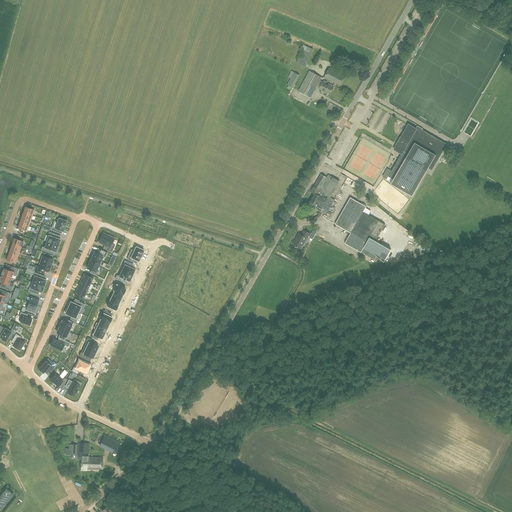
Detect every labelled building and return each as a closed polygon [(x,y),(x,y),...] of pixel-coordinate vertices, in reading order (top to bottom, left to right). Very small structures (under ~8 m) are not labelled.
[(299,61),(305,69),(308,67),(306,65),(310,62),(307,58),(310,56),(308,53),(306,54),(307,55),(299,61)] [(330,67),(324,77),(334,83),(335,82),(341,85),(345,77),(339,74),(340,73),(330,67)] [(309,71),(305,79),(317,86),(321,77),(309,71)] [(293,88),(300,75),(294,72),(287,85),(293,88)] [(310,97),(317,86),(305,79),(298,91),(310,97)] [(324,91),(330,94),(334,87),(323,82),(319,89),(323,91),(324,91)] [(398,159),(388,177),(393,179),(391,184),(412,196),(426,170),(428,168),(431,170),(447,144),(421,129),(420,131),(414,127),(408,124),(403,133),(401,137),(400,136),(395,144),(396,145),(394,149),(401,153),(398,159)] [(338,183),(339,181),(332,177),(328,174),(328,175),(327,177),(321,174),(311,191),(314,193),(308,202),(313,205),(315,203),(319,206),(317,209),(325,214),(328,210),(328,211),(333,202),(329,200),(324,197),(325,195),(331,198),(338,184),(338,183)] [(350,197),(335,224),(351,233),(345,243),(361,252),(363,248),(370,251),(374,254),(384,262),(391,249),(376,241),(385,224),(363,212),(366,206),(350,197)] [(26,208),(24,213),(34,216),(36,211),(26,208)] [(32,222),(34,216),(24,213),(22,218),(32,222)] [(30,227),(32,222),(22,218),(21,224),(30,227)] [(51,230),(58,233),(59,230),(63,231),(67,221),(63,220),(63,219),(60,218),(59,219),(59,218),(56,226),(53,225),(51,230)] [(28,232),(30,227),(21,224),(19,229),(28,232)] [(411,236),(403,228),(400,232),(408,240),(411,236)] [(308,239),(307,238),(309,233),(304,230),(302,235),(299,233),(293,244),(301,249),(304,243),(305,243),(306,243),(308,240),(308,239)] [(60,239),(55,237),(56,234),(49,232),(48,235),(49,236),(47,242),(58,246),(59,244),(60,244),(61,241),(60,241),(60,239)] [(103,234),(99,242),(105,244),(105,245),(109,247),(108,250),(111,252),(115,245),(111,244),(113,239),(103,234)] [(24,242),(15,239),(13,244),(22,247),(24,242)] [(58,247),(58,246),(47,242),(45,247),(42,246),(41,250),(49,253),(50,250),(56,252),(56,250),(57,251),(59,247),(58,247)] [(21,250),(22,247),(13,244),(11,249),(20,253),(21,253),(22,251),(21,250)] [(139,261),(144,250),(140,248),(137,246),(137,247),(136,247),(131,257),(128,256),(127,259),(132,262),(134,259),(139,261)] [(18,258),(20,253),(11,249),(9,255),(18,258)] [(105,257),(107,252),(100,249),(98,253),(96,252),(95,251),(92,257),(101,261),(103,256),(105,257)] [(345,250),(343,255),(356,260),(358,255),(345,250)] [(51,265),(53,259),(49,258),(50,254),(44,252),(43,256),(42,255),(40,261),(51,265)] [(16,264),(18,258),(9,255),(7,261),(16,264)] [(98,266),(101,261),(92,257),(89,262),(98,266)] [(134,273),(136,270),(135,269),(129,267),(130,263),(125,260),(123,264),(125,265),(122,270),(121,270),(132,275),(133,273),(134,273)] [(50,268),(51,265),(40,261),(38,266),(36,265),(34,270),(42,273),(43,269),(50,272),(51,268),(50,268)] [(96,270),(98,266),(89,262),(87,268),(91,270),(90,273),(96,275),(98,271),(96,270)] [(4,269),(2,275),(11,278),(12,274),(16,276),(18,269),(13,267),(11,272),(4,269)] [(131,278),(132,275),(121,270),(119,276),(117,275),(115,278),(121,281),(122,279),(125,280),(126,279),(129,281),(130,282),(132,278),(131,278)] [(45,285),(47,281),(46,281),(46,280),(40,278),(41,275),(35,272),(33,276),(35,276),(32,282),(44,286),(44,285),(45,285)] [(91,284),(93,278),(84,274),(81,279),(91,284)] [(10,282),(11,278),(2,275),(0,279),(0,282),(7,284),(5,289),(11,291),(13,284),(10,282)] [(91,284),(81,279),(79,284),(88,289),(91,284)] [(114,279),(112,283),(115,284),(113,290),(123,294),(126,289),(120,286),(121,283),(114,279)] [(43,291),(44,288),(43,287),(44,286),(32,282),(30,288),(29,287),(28,291),(35,293),(36,290),(42,292),(42,291),(43,291)] [(88,289),(79,284),(77,290),(86,294),(88,289)] [(83,299),(86,294),(77,290),(74,295),(83,299)] [(115,291),(112,296),(121,300),(123,294),(113,290),(115,291)] [(0,294),(0,301),(4,303),(5,299),(8,300),(11,293),(4,291),(3,295),(0,294)] [(29,302),(28,303),(37,306),(39,299),(31,296),(30,296),(31,296),(29,302)] [(112,296),(110,301),(118,305),(121,300),(112,296)] [(26,302),(26,303),(28,304),(26,309),(34,312),(35,312),(34,312),(37,306),(28,303),(29,302),(26,301),(26,302)] [(69,302),(68,306),(69,306),(68,308),(79,313),(82,307),(83,308),(85,304),(78,301),(77,305),(71,302),(70,303),(69,302)] [(110,301),(107,306),(116,310),(118,305),(110,301)] [(67,308),(65,312),(66,312),(65,313),(71,316),(70,320),(76,323),(78,319),(76,318),(79,313),(68,308),(68,309),(67,308)] [(104,310),(100,318),(110,323),(112,317),(109,316),(110,313),(104,310)] [(30,325),(32,319),(27,317),(28,314),(21,312),(20,315),(21,316),(19,321),(30,325)] [(96,323),(107,328),(110,323),(100,318),(101,319),(99,324),(96,323)] [(69,331),(73,322),(66,319),(65,322),(62,320),(59,327),(69,331)] [(96,323),(94,328),(105,333),(107,328),(96,323)] [(10,338),(13,333),(11,332),(5,328),(5,329),(0,325),(0,332),(2,334),(0,337),(2,338),(2,339),(6,342),(8,337),(10,338)] [(69,331),(59,327),(56,332),(60,334),(58,337),(61,338),(65,340),(69,331)] [(95,329),(91,337),(97,340),(99,337),(102,338),(105,333),(94,328),(95,329)] [(24,346),(25,343),(20,340),(21,337),(16,334),(11,341),(14,343),(13,346),(15,347),(15,348),(19,351),(23,346),(24,346)] [(87,341),(84,347),(96,352),(98,346),(92,343),(93,340),(88,337),(86,341),(87,341)] [(53,339),(50,346),(61,351),(64,344),(68,346),(70,343),(65,340),(61,338),(59,342),(53,339)] [(81,352),(79,356),(85,358),(86,355),(93,358),(96,352),(84,347),(81,352)] [(48,358),(38,369),(39,370),(39,371),(41,373),(42,372),(43,373),(47,369),(51,373),(56,365),(53,362),(48,358)] [(74,366),(72,371),(77,374),(79,369),(86,373),(90,365),(80,361),(76,368),(74,366)] [(54,374),(50,379),(54,383),(56,385),(58,386),(59,386),(61,387),(65,382),(63,380),(58,375),(58,376),(54,374)] [(69,380),(65,386),(69,388),(67,392),(74,396),(75,393),(76,394),(78,390),(77,390),(80,386),(69,380)] [(94,442),(100,444),(99,446),(115,454),(121,442),(105,434),(104,436),(102,435),(99,433),(94,442)] [(88,457),(89,443),(79,442),(78,456),(81,457),(81,470),(87,470),(87,469),(87,460),(88,460),(88,457)] [(103,457),(88,457),(88,460),(87,460),(87,469),(102,469),(103,457)] [(6,488),(1,495),(0,494),(0,508),(1,509),(13,494),(6,488)]
